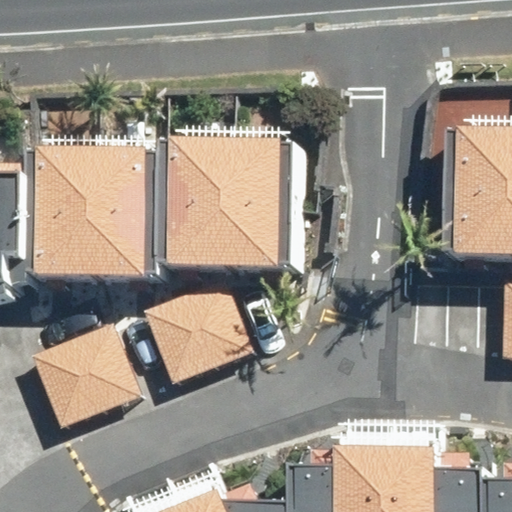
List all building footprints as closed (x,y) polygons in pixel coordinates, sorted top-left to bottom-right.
[(511,137),(469,137),(467,260),(511,261),(511,137)] [(292,149),(183,147),(180,273),(289,276),(292,149)] [(158,158),(48,155),(44,282),(154,286),(158,158)] [(0,297),(22,292),(19,259),(38,260),(35,185),(2,184),(0,174),(0,297)] [(231,285),(150,316),(178,389),(259,358),(231,285)] [(119,327),(37,358),(66,431),(147,400),(119,327)] [(511,511),(511,490),(497,490),(497,478),(480,478),(481,461),(323,458),(323,477),(304,475),(303,511),(272,511),(261,490),(205,511),(511,511)]
